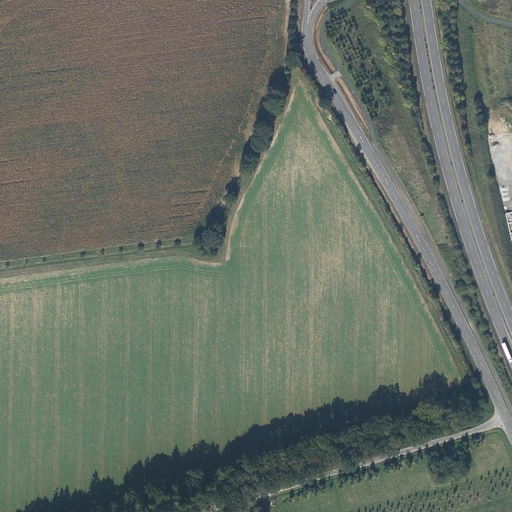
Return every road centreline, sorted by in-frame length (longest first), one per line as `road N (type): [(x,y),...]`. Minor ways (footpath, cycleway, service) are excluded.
road 1 (tertiary): [(306,35),(506,418)]
road 2 (trunk): [(413,0),(431,106),(473,259),(511,351)]
road 3 (trunk): [(511,317),(486,256),(444,104),(426,0)]
road 4 (unclassified): [(506,418),(209,511)]
